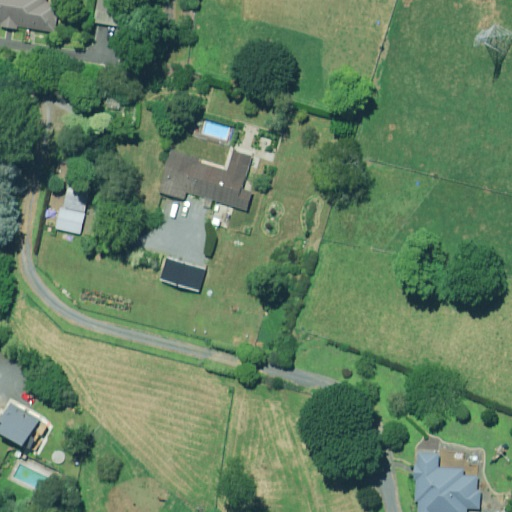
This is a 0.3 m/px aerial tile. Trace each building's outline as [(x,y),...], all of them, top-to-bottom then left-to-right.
[(0,0),(0,23),(3,24),(2,28),(20,30),(20,27),(57,33),(61,10),(45,8),(46,0),(0,0)] [(126,3),(105,0),(101,0),(98,24),(122,28),(126,3)] [(253,158),(236,153),(230,173),(200,164),(201,160),(174,152),(162,193),(187,200),(189,193),(249,212),(255,193),(244,190),(253,158)] [(62,205),(56,231),(83,237),(89,211),(62,205)] [(47,418),(19,404),(4,434),(32,448),(47,418)] [(58,447),(40,437),(29,458),(48,467),(51,460),(58,447)] [(70,456),(59,451),(54,461),(66,466),(70,456)] [(441,455),(419,454),(418,502),(421,502),(421,511),(469,511),(469,510),(481,510),(482,478),(466,477),(466,470),(441,469),(441,455)]
